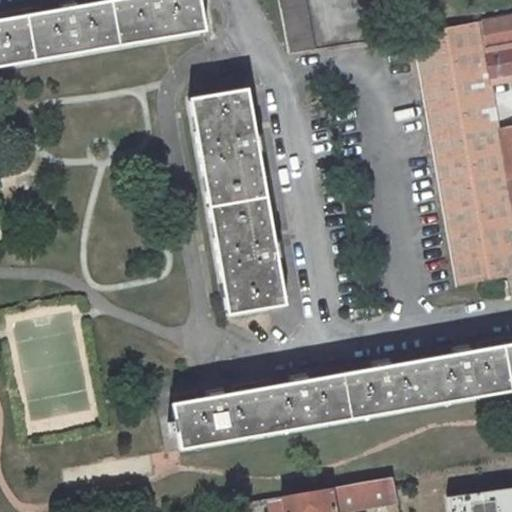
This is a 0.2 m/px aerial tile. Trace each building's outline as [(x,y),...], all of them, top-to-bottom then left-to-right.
[(0,69),(216,31),(210,0),(131,0),(87,8),(87,5),(74,8),(74,10),(3,22),(3,20),(0,20),(0,69)] [(305,0),(278,0),(289,54),(315,50),(305,0)] [(511,15),(412,35),(438,189),(457,289),(511,277),(511,128),(500,131),(492,84),(511,80),(511,15)] [(246,90),(189,100),(227,315),(284,305),(275,258),(278,257),(275,244),(273,244),(257,152),(259,151),(257,137),(254,138),(246,90)] [(121,286),(122,256),(94,256),(94,286),(121,286)] [(179,449),(511,390),(511,344),(468,352),(467,350),(455,352),(455,355),(386,367),(386,364),(373,367),(373,369),(304,381),(304,379),(291,381),(291,383),(221,396),(221,393),(208,396),(209,398),(172,405),(175,422),(167,423),(169,434),(176,433),(179,449)] [(391,477),(281,497),(283,511),(338,511),(387,504),(388,510),(397,508),(391,477)] [(283,511),(281,497),(265,500),(267,511),(283,511)]
